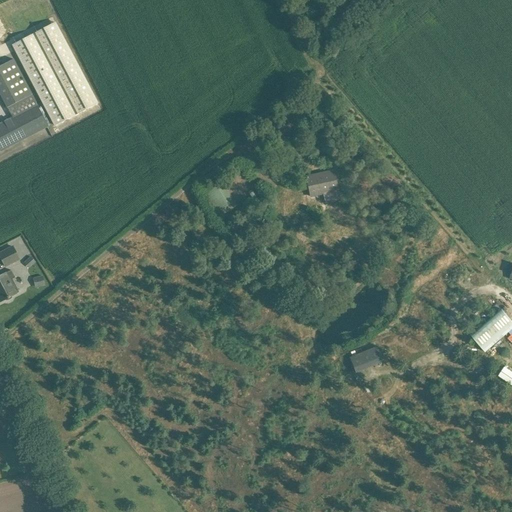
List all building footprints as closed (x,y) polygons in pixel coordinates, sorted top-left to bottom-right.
[(27,28),(12,0),(3,0),(20,32),(27,28)] [(17,0),(31,27),(38,23),(26,0),(17,0)] [(49,17),(39,0),(30,0),(42,21),(49,17)] [(12,45),(54,126),(98,103),(56,22),(12,45)] [(13,60),(0,66),(0,95),(6,107),(31,94),(13,60)] [(0,124),(0,151),(3,150),(36,133),(48,127),(47,126),(38,109),(37,105),(12,118),(0,124)] [(306,177),(311,197),(338,191),(334,171),(306,177)] [(204,192),(219,217),(237,206),(222,181),(204,192)] [(0,252),(0,256),(5,267),(20,259),(13,245),(0,252)] [(0,275),(0,297),(1,300),(15,294),(9,281),(12,280),(8,272),(0,275)] [(486,352),(511,329),(511,321),(502,309),(471,335),(486,352)] [(377,346),(349,358),(355,373),(383,362),(377,346)] [(511,371),(505,367),(499,376),(511,384),(511,371)]
